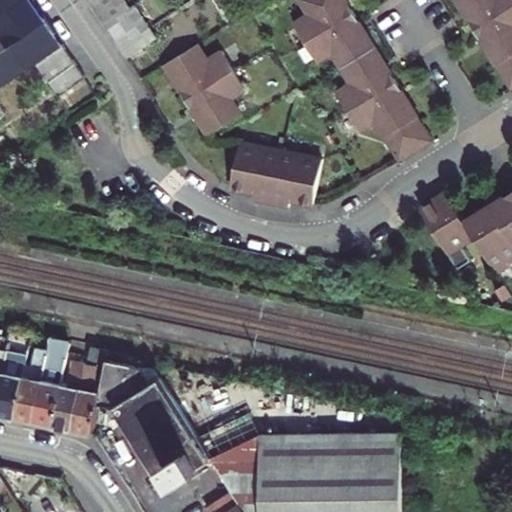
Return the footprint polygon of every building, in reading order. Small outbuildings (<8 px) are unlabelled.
[(0,0),(0,11),(3,15),(23,0),(0,0)] [(131,7),(125,0),(88,0),(106,25),(131,7)] [(401,162),(435,141),(420,117),(411,102),(409,103),(404,95),(405,94),(390,69),(388,70),(383,61),(385,60),(368,34),(367,35),(361,26),(363,25),(347,1),(346,2),(344,0),(299,0),(309,15),(295,24),(307,43),(319,62),(333,53),(352,84),(337,93),(362,131),(376,122),(401,162)] [(488,51),(511,88),(511,0),(456,0),(461,8),(463,7),(469,16),(467,17),(483,42),(484,41),(490,50),(488,51)] [(106,25),(117,40),(138,26),(143,32),(150,27),(134,5),(131,7),(106,25)] [(138,26),(117,40),(129,57),(158,37),(150,27),(143,32),(138,26)] [(199,44),(165,65),(174,79),(176,78),(181,87),(180,88),(195,113),(197,112),(202,120),(200,122),(209,135),(243,114),(233,98),(248,89),(223,51),(209,60),(199,44)] [(85,79),(64,46),(38,63),(60,95),(85,79)] [(242,143),(233,187),(256,192),(255,200),(291,207),(292,200),(315,204),(325,159),(242,143)] [(511,191),(466,221),(447,192),(421,208),(459,269),(472,260),(462,245),(475,236),(498,273),(511,265),(511,267),(511,191)] [(505,285),(496,290),(503,301),(511,295),(505,285)] [(4,371),(0,391),(0,413),(15,417),(26,362),(28,353),(20,351),(22,344),(9,342),(8,349),(4,371)] [(0,391),(4,371),(8,349),(0,347),(0,391)] [(35,421),(48,354),(48,349),(37,347),(34,364),(26,362),(15,417),(35,421)] [(35,421),(54,425),(63,382),(68,357),(48,354),(35,421)] [(88,355),(87,360),(74,429),(94,432),(100,402),(109,359),(88,355)] [(63,382),(54,425),(74,429),(87,360),(77,358),(74,372),(73,372),(70,384),(63,382)] [(143,366),(109,359),(100,402),(118,406),(169,487),(214,459),(213,456),(162,376),(153,381),(143,366)] [(404,511),(403,432),(262,433),(213,456),(214,459),(234,489),(248,511),(404,511)] [(248,511),(234,489),(207,507),(210,511),(248,511)]
